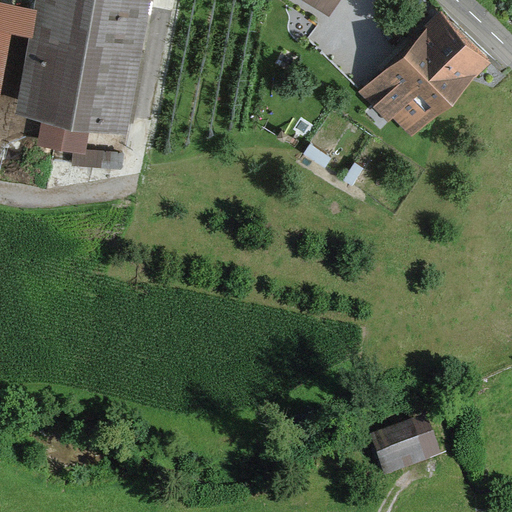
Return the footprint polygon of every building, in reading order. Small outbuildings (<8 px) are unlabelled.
[(10,0),(0,0),(0,84),(12,27),(31,30),(36,5),(10,0)] [(37,139),(71,145),(71,163),(114,164),(114,149),(86,148),(91,119),(125,125),(146,0),(36,0),(36,5),(31,30),(18,106),(42,110),(37,139)] [(311,0),(328,10),(334,0),(311,0)] [(425,23),(360,90),(390,120),(394,115),(410,132),(488,53),(441,7),(425,23)] [(310,142),(305,152),(324,164),(330,155),(310,142)] [(356,161),(344,178),(352,183),(363,166),(356,161)] [(384,478),(442,457),(427,417),(370,438),(384,478)]
